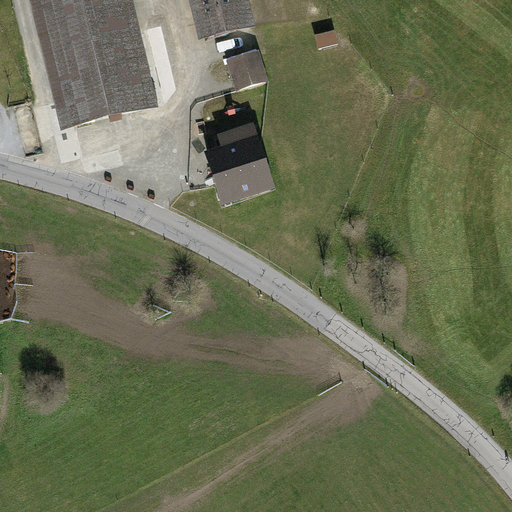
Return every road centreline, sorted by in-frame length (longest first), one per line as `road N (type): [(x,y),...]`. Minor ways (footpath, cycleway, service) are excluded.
road 1 (tertiary): [(0,167),(92,193),(245,264),(413,386)]
road 2 (tertiary): [(511,481),(413,386)]
